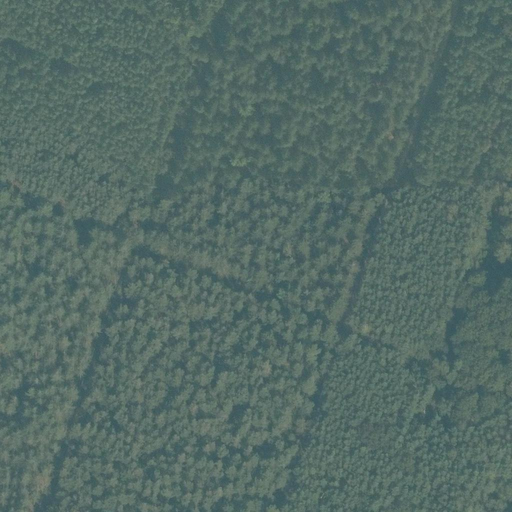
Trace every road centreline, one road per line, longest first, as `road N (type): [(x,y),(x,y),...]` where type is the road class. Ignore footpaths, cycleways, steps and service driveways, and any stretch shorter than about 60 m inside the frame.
road 1 (track): [(339,342),(0,196)]
road 2 (track): [(455,0),(357,309),(339,342)]
road 3 (track): [(35,511),(134,250)]
road 4 (track): [(280,511),(339,342)]
